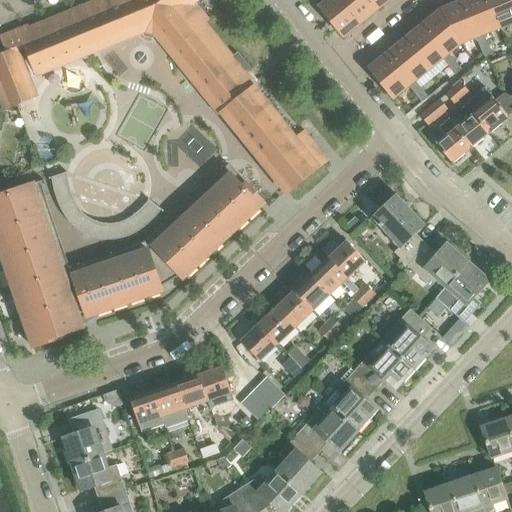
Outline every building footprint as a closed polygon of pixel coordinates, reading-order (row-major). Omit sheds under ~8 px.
[(0,102),(2,107),(3,109),(35,96),(22,66),(29,63),(34,74),(141,29),(144,37),(152,39),(158,34),(287,192),(288,193),(322,165),(299,137),(294,141),(290,135),(253,90),(255,88),(252,85),(249,82),(245,76),(244,74),(250,69),(238,54),(232,59),(204,25),(203,24),(206,22),(206,21),(191,3),(194,0),(102,0),(28,31),(26,27),(0,37),(3,43),(0,43),(0,102)] [(361,22),(343,0),(329,0),(320,8),(323,11),(322,11),(341,33),(343,36),(361,22)] [(343,0),(361,22),(378,8),(371,0),(343,0)] [(387,0),(371,0),(378,8),(387,0)] [(488,0),(468,0),(465,1),(479,35),(483,34),(499,27),(488,0)] [(511,0),(488,0),(499,27),(511,22),(511,0)] [(465,1),(441,11),(460,43),(475,37),(480,47),(487,44),(483,34),(479,35),(465,1)] [(460,43),(441,11),(421,27),(445,56),(448,53),(460,43)] [(421,27),(405,41),(428,70),(441,59),(448,67),(455,62),(448,53),(445,56),(421,27)] [(428,70),(405,41),(388,55),(411,83),(414,81),(428,70)] [(487,44),(480,47),(484,58),(491,54),(487,44)] [(411,83),(388,55),(370,69),(373,72),(372,73),(390,95),(391,94),(393,98),(408,86),(415,94),(421,89),(414,81),(411,83)] [(455,62),(448,67),(455,76),(462,70),(455,62)] [(460,83),(453,89),(461,99),(468,93),(460,83)] [(509,119),(492,99),(484,88),(465,104),(466,105),(474,114),(490,135),(509,119)] [(421,89),(415,94),(422,103),(428,98),(421,89)] [(454,105),(461,99),(453,89),(446,95),(454,105)] [(428,126),(447,110),(439,101),(420,117),(428,126)] [(464,121),(455,128),(454,129),(471,150),(490,135),(474,114),(466,105),(457,113),(464,121)] [(453,165),(471,150),(454,129),(455,128),(448,120),(438,128),(445,136),(437,144),(436,143),(435,143),(436,144),(453,165)] [(80,264),(69,268),(86,317),(94,315),(94,316),(97,315),(96,314),(127,303),(127,305),(130,304),(129,302),(159,292),(160,294),(163,293),(161,288),(180,277),(183,281),(185,279),(184,277),(207,256),(209,257),(211,255),(210,254),(233,232),(234,233),(236,231),(235,230),(258,208),(260,210),(262,208),(260,207),(264,203),(247,185),(243,188),(225,168),(223,170),(224,171),(200,193),(200,192),(197,194),(198,195),(175,216),(174,215),(172,217),(173,218),(149,240),(149,239),(147,241),(145,242),(143,243),(143,244),(113,254),(112,253),(110,254),(110,255),(80,265),(80,264)] [(49,180),(54,179),(54,180),(54,183),(54,185),(55,187),(55,189),(56,192),(69,188),(69,186),(68,184),(68,182),(68,180),(67,177),(67,175),(67,173),(49,179),(49,180)] [(34,184),(0,195),(0,230),(4,239),(0,240),(0,250),(2,258),(1,258),(2,261),(10,258),(13,268),(7,270),(12,286),(10,287),(11,290),(20,287),(23,296),(16,299),(22,315),(20,315),(21,318),(30,315),(33,325),(26,327),(31,343),(30,344),(31,346),(32,346),(34,349),(64,338),(63,335),(84,328),(83,325),(81,326),(79,320),(62,270),(34,187),(35,186),(34,184)] [(69,188),(56,192),(56,193),(57,196),(58,199),(71,194),(70,190),(69,188)] [(71,194),(58,199),(58,200),(59,202),(60,205),(74,199),(72,196),(71,194)] [(406,267),(425,245),(416,235),(425,227),(396,196),(372,219),(400,249),(394,254),(406,267)] [(74,199),(60,205),(61,206),(62,208),(64,212),(76,205),(75,201),(74,199)] [(132,218),(140,230),(142,229),(145,227),(147,225),(149,223),(151,220),(154,217),(156,215),(157,212),(159,210),(163,213),(164,212),(148,200),(147,203),(146,205),(143,208),(141,211),(138,214),(135,217),(132,218)] [(76,205),(64,212),(64,213),(65,215),(68,218),(79,209),(77,206),(76,205)] [(79,209),(68,218),(69,219),(70,221),(73,224),(83,213),(80,211),(79,209)] [(83,213),(73,224),(75,226),(78,228),(87,217),(84,214),(83,213)] [(87,217),(78,228),(79,229),(81,230),(85,232),(92,219),(88,218),(87,217)] [(127,221),(134,233),(136,232),(138,231),(140,230),(132,218),(129,220),(127,221)] [(92,219),(85,232),(85,233),(88,234),(91,235),(97,222),(93,220),(92,219)] [(122,223),(127,236),(129,236),(131,235),(134,233),(127,221),(124,222),(122,223)] [(97,222),(91,235),(92,235),(94,236),(96,237),(98,237),(100,230),(102,223),(100,223),(98,222),(97,222)] [(100,230),(98,237),(100,238),(102,238),(106,239),(107,224),(103,223),(102,223),(100,230)] [(117,224),(120,238),(121,238),(124,237),(127,236),(122,223),(119,223),(117,224)] [(112,224),(113,239),(114,239),(117,238),(120,238),(117,224),(114,224),(112,224)] [(346,243),(328,260),(347,280),(348,279),(365,263),(346,243)] [(434,278),(445,287),(466,263),(446,245),(437,256),(426,247),(408,268),(428,285),(434,278)] [(329,296),(340,286),(362,308),(368,302),(357,291),(358,290),(348,279),(347,280),(328,260),(310,276),(329,296)] [(487,281),(466,263),(445,287),(457,298),(448,309),(460,319),(464,323),(480,304),(473,297),(487,281)] [(79,320),(86,317),(69,268),(62,270),(79,320)] [(310,276),(293,292),(312,312),(329,296),(310,276)] [(364,283),(358,290),(357,291),(368,302),(375,294),(364,283)] [(293,292),(276,309),(295,329),(312,312),(293,292)] [(258,325),(277,345),(295,329),(276,309),(258,325)] [(409,310),(391,330),(381,342),(412,371),(431,350),(421,340),(431,330),(409,310)] [(332,317),(324,325),(334,336),(343,328),(332,317)] [(469,327),(464,323),(460,319),(454,325),(464,333),(469,327)] [(259,362),(277,345),(258,325),(240,342),(259,362)] [(329,342),(334,336),(324,325),(318,331),(329,342)] [(394,391),(412,371),(381,342),(371,353),(353,373),(374,393),(384,381),(394,391)] [(290,359),(301,371),(302,370),(309,363),(295,348),(287,356),(290,359)] [(296,377),(301,371),(290,359),(283,365),(294,378),(296,377)] [(222,368),(199,376),(208,402),(231,394),(222,368)] [(336,392),(324,405),(356,434),(376,411),(365,402),(374,393),(353,373),(349,369),(340,379),(344,383),(336,392)] [(199,376),(176,384),(185,410),(208,402),(199,376)] [(266,378),(258,386),(276,404),(284,396),(266,378)] [(176,384),(153,392),(162,417),(166,429),(189,420),(185,410),(176,384)] [(276,404),(258,386),(253,391),(249,395),(267,413),(276,404)] [(130,400),(142,433),(164,425),(165,429),(166,429),(162,417),(153,392),(130,400)] [(249,395),(241,404),(258,422),(267,413),(249,395)] [(315,415),(296,436),(317,455),(328,443),(338,453),(356,434),(324,405),(315,415)] [(62,439),(72,466),(103,455),(97,440),(106,437),(97,412),(71,421),(75,434),(62,439)] [(492,458),(511,451),(511,442),(504,419),(482,427),(492,458)] [(225,425),(219,432),(219,433),(231,444),(238,436),(225,425)] [(225,451),(231,444),(219,433),(219,432),(212,440),(225,451)] [(287,460),(275,473),(300,496),(319,474),(309,464),(317,455),(296,436),(280,454),(287,460)] [(184,448),(174,452),(179,467),(189,464),(184,448)] [(172,470),(179,467),(174,452),(166,455),(170,465),(172,470)] [(93,486),(98,500),(125,491),(116,466),(107,469),(103,455),(72,466),(80,491),(93,486)] [(225,458),(220,461),(226,469),(232,465),(226,457),(225,458)] [(170,465),(148,473),(152,482),(181,472),(179,467),(172,470),(170,465)] [(496,468),(471,476),(482,507),(483,511),(489,511),(495,510),(492,504),(507,499),(506,495),(502,486),(496,468)] [(260,477),(239,490),(252,511),(261,511),(272,505),(279,511),(284,511),(300,496),(275,473),(267,483),(260,477)] [(471,476),(448,484),(456,511),(467,511),(482,507),(471,476)] [(511,482),(502,486),(506,495),(511,492),(511,482)] [(456,511),(448,484),(425,492),(431,511),(456,511)] [(223,511),(222,511),(252,511),(239,490),(220,503),(223,511)] [(131,511),(125,491),(98,500),(102,511),(131,511)]
